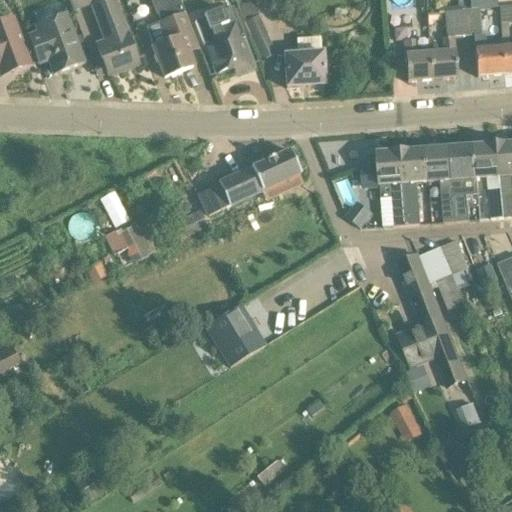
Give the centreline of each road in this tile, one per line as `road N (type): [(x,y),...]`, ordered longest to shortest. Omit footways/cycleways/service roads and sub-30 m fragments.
road 1 (unclassified): [(511,233),(351,246),(294,123)]
road 2 (tertiary): [(0,115),(294,123)]
road 3 (tertiary): [(294,123),(511,105)]
